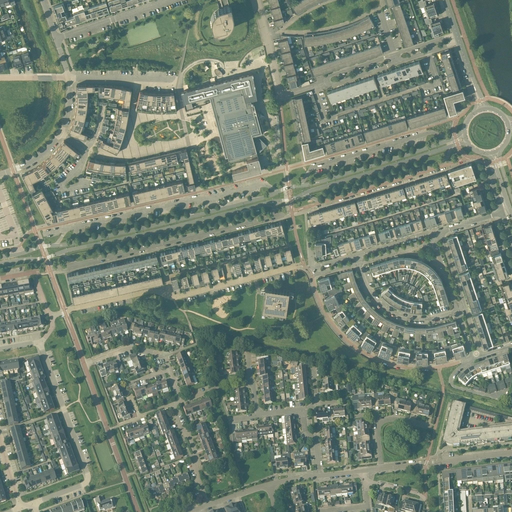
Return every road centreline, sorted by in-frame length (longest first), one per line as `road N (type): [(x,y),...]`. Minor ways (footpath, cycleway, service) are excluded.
road 1 (residential): [(64,311),(154,290),(172,297),(295,266)]
road 2 (residential): [(60,253),(76,264),(155,246),(272,216),(276,201)]
road 3 (tertiary): [(60,253),(276,201)]
road 4 (residential): [(311,273),(332,323),(364,352),(410,367),(466,360)]
road 5 (residential): [(451,139),(431,132),(316,166),(300,185)]
road 6 (tertiary): [(451,139),(300,185)]
road 7 (residential): [(138,511),(84,364)]
road 8 (tertiary): [(304,193),(452,145)]
road 9 (residential): [(198,201),(74,227),(55,245)]
road 10 (residential): [(87,482),(40,342)]
road 11 (residential): [(304,193),(320,202),(442,167)]
road 12 (tertiary): [(190,217),(55,245)]
road 13 (residential): [(381,468),(511,453)]
road 14 (residential): [(358,262),(372,295),(392,312),(430,319),(458,311)]
road 15 (residential): [(172,0),(55,39)]
